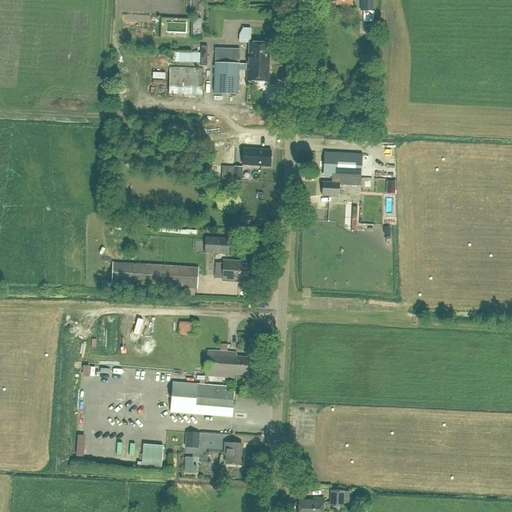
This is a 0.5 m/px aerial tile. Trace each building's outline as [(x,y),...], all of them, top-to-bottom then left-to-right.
[(361,0),(361,12),(363,12),(363,22),(372,22),(373,11),(375,11),(375,0),(361,0)] [(203,37),(202,18),(193,18),(194,37),(203,37)] [(247,71),(246,81),(268,82),(269,52),(265,52),(266,43),(249,43),(249,57),(247,57),(247,64),(239,64),(239,70),(247,71)] [(238,95),(239,70),(239,64),(239,50),(215,49),(213,94),(238,95)] [(171,56),(171,74),(180,74),(180,65),(201,65),(201,56),(171,56)] [(203,94),(203,77),(192,77),(192,88),(196,88),(196,94),(203,94)] [(243,149),(242,165),(270,167),(271,151),(243,149)] [(360,187),(362,155),(324,153),(322,177),(331,177),(330,183),(321,183),(320,196),(337,197),(338,185),(360,187)] [(233,181),(242,182),(242,167),(234,167),(221,166),(220,180),(233,181)] [(207,190),(206,198),(215,199),(215,195),(211,195),(212,191),(213,191),(213,187),(209,187),(209,190),(207,190)] [(367,208),(347,208),(347,224),(368,223),(367,208)] [(376,210),(369,210),(368,224),(376,224),(376,210)] [(229,238),(205,237),(204,254),(228,255),(229,238)] [(239,265),(239,262),(223,261),(222,281),(238,282),(239,280),(256,281),(257,266),(239,265)] [(197,288),(198,268),(112,263),(111,284),(197,288)] [(198,323),(179,322),(178,334),(197,336),(198,327),(198,323)] [(247,376),(248,358),(236,357),(236,353),(207,351),(205,377),(234,379),(235,375),(247,376)] [(173,383),(170,413),(232,417),(234,384),(228,383),(227,387),(173,383)] [(184,448),(198,449),(199,433),(185,432),(184,448)] [(224,455),(225,455),(225,464),(240,465),(241,444),(224,443),(224,455)] [(161,471),(163,446),(143,444),(141,469),(161,471)] [(196,459),(186,459),(186,467),(196,467),(196,459)] [(330,490),(330,507),(343,507),(344,490),(330,490)] [(299,501),(298,511),(323,511),(324,500),(318,499),(318,502),(299,501)]
